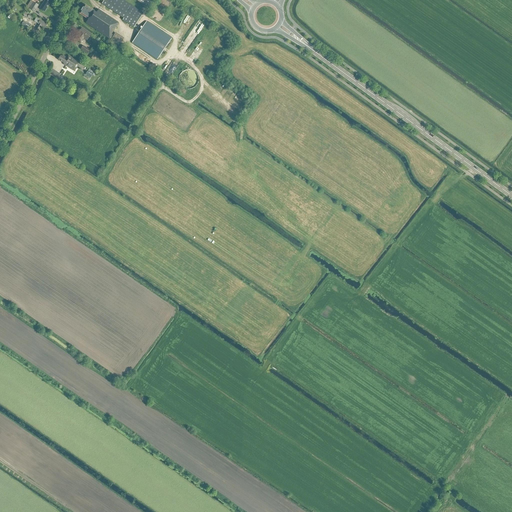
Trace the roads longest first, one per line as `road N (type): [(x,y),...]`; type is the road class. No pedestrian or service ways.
road 1 (primary): [(511,196),(305,45)]
road 2 (unclassified): [(0,142),(69,0)]
